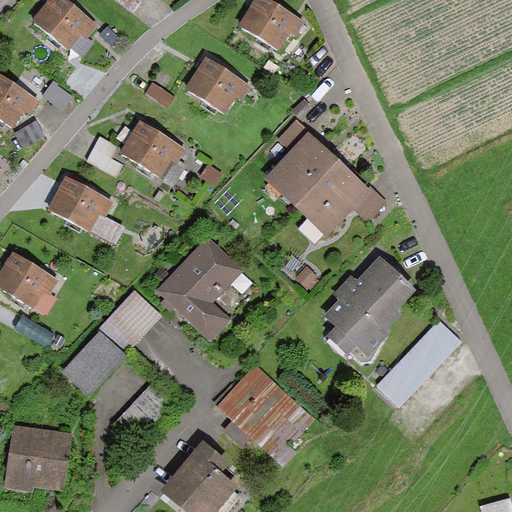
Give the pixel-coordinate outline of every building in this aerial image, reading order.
[(99,26),(65,0),(49,0),(31,24),(69,53),(84,35),(89,39),(99,26)] [(141,0),(117,0),(134,11),(141,0)] [(305,22),(266,0),(255,0),(239,29),(282,54),(292,35),(296,37),(305,22)] [(254,88),(206,58),(185,92),(227,118),(239,98),(246,102),(254,88)] [(41,101),(0,74),(0,118),(13,127),(25,109),(33,114),(41,101)] [(176,97),(153,83),(146,94),(168,108),(176,97)] [(39,117),(18,131),(25,143),(46,129),(39,117)] [(189,146),(142,119),(121,155),(165,180),(175,162),(179,164),(189,146)] [(310,131),(298,121),(279,142),(291,152),(310,131)] [(374,192),(310,131),(291,152),(264,180),(328,240),(355,211),(374,192)] [(121,148),(101,139),(89,164),(118,178),(123,167),(114,162),(121,148)] [(116,201),(65,176),(47,212),(91,234),(101,214),(108,218),(116,201)] [(388,204),(374,192),(355,211),(369,224),(388,204)] [(209,239),(158,292),(213,345),(234,323),(212,302),(243,271),(209,239)] [(61,280),(11,253),(0,273),(0,290),(37,311),(47,293),(52,296),(61,280)] [(418,293),(380,258),(359,280),(352,273),(332,294),(338,300),(320,319),(331,329),(323,338),(349,362),(353,358),(365,369),(394,339),(388,333),(402,318),(398,315),(418,293)] [(317,277),(308,269),(298,280),(307,287),(317,277)] [(164,315),(137,291),(103,330),(130,354),(164,315)] [(55,336),(29,320),(22,332),(48,347),(55,336)] [(440,322),(378,386),(399,407),(461,343),(440,322)] [(130,354),(103,330),(65,372),(92,396),(130,354)] [(316,419),(259,366),(220,408),(277,461),(316,419)] [(180,411),(154,386),(114,427),(140,452),(180,411)] [(11,406),(0,401),(0,417),(5,419),(11,406)] [(76,431),(14,424),(6,489),(38,492),(39,488),(69,491),(76,431)] [(232,466),(204,444),(163,496),(183,511),(219,511),(236,490),(222,479),(232,466)] [(511,511),(511,502),(483,510),(483,511),(511,511)]
